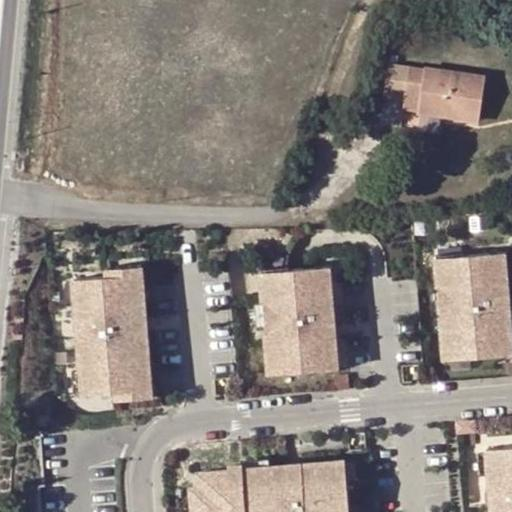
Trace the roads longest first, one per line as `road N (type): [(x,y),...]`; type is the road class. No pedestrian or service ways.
road 1 (residential): [(511,400),(174,425),(148,448),(136,475),(138,511)]
road 2 (residential): [(334,183),(309,210),(271,213),(0,192)]
